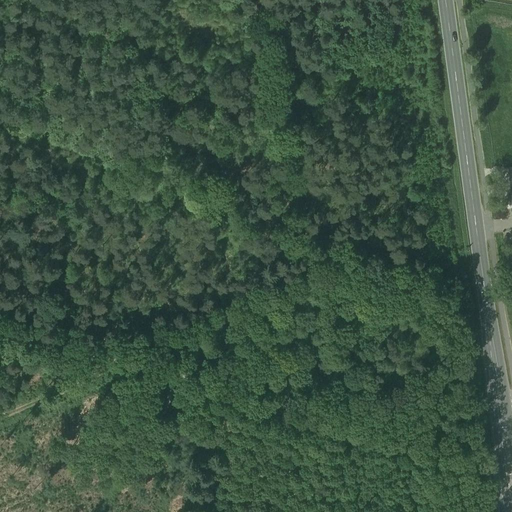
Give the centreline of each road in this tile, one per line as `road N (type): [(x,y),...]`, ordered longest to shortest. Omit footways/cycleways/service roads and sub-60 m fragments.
road 1 (track): [(0,328),(474,461),(500,452),(505,439)]
road 2 (primary): [(505,439),(447,0)]
road 3 (track): [(20,0),(44,153)]
